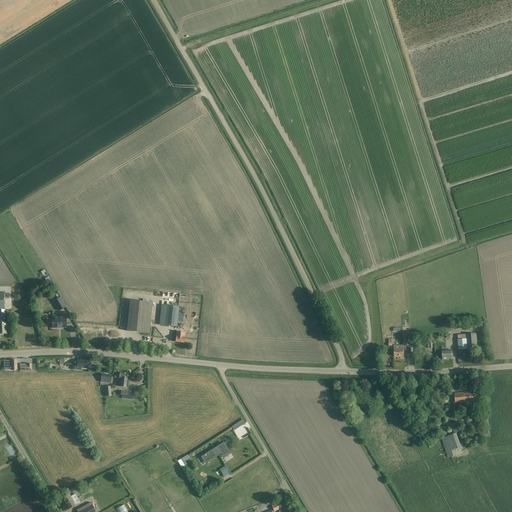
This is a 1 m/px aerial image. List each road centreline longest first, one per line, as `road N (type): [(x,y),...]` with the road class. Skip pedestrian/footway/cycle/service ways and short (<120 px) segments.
road 1 (unclassified): [(155,0),(299,258),(343,373)]
road 2 (tertiary): [(343,373),(72,353),(0,356)]
road 3 (tertiary): [(343,373),(511,367)]
